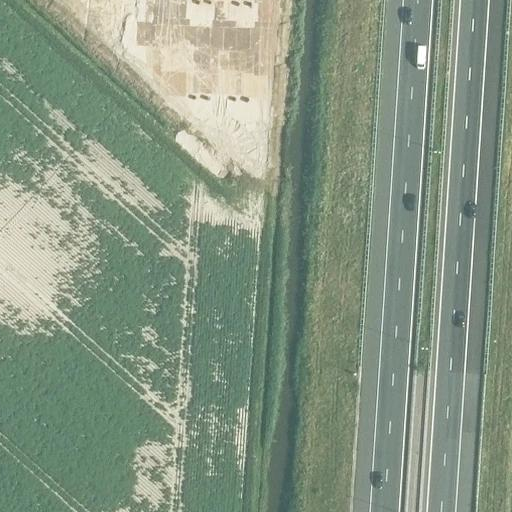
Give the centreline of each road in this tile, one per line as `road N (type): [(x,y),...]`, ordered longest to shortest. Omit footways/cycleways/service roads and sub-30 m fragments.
road 1 (motorway): [(418,0),(384,511)]
road 2 (motorway): [(441,511),(474,0)]
